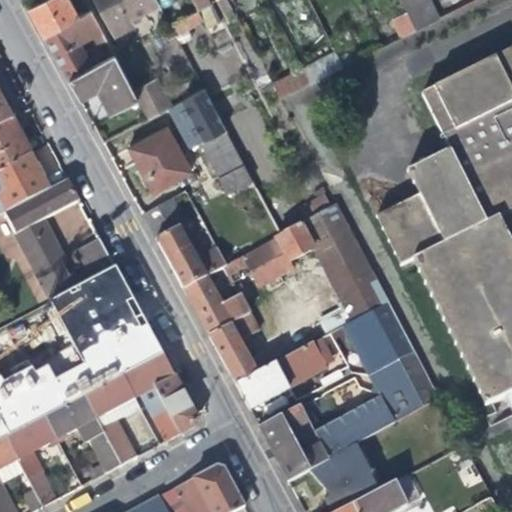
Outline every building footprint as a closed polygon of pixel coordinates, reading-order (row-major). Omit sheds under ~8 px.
[(65,0),(42,0),(28,7),(28,8),(37,23),(43,34),(74,17),(65,0)] [(150,0),(95,0),(112,32),(132,22),(127,13),(150,0)] [(192,0),(198,11),(210,5),(207,0),(192,0)] [(427,0),(398,0),(404,12),(413,30),(436,19),(427,0)] [(93,54),(99,62),(111,55),(87,10),(74,17),(43,34),(56,59),(67,79),(90,67),(76,42),(91,34),(100,50),(93,54)] [(203,21),(198,11),(167,26),(173,37),(203,21)] [(403,36),(413,30),(404,12),(394,17),(403,36)] [(411,259),(483,403),(502,393),(511,388),(511,249),(495,216),(511,207),(511,47),(416,96),(444,150),(401,172),(414,197),(372,218),(398,266),(411,259)] [(335,54),(302,69),(310,84),(343,69),(335,54)] [(107,114),(135,99),(130,91),(111,55),(99,62),(90,67),(67,79),(74,91),(78,99),(95,90),(107,114)] [(302,69),(287,77),(294,91),(310,84),(302,69)] [(279,98),(294,91),(287,77),(271,84),(279,98)] [(154,78),(130,91),(135,99),(146,121),(169,107),(154,78)] [(201,89),(182,100),(204,139),(198,142),(224,194),(249,181),(201,89)] [(95,120),(106,114),(96,96),(85,102),(95,120)] [(0,123),(10,118),(0,99),(0,123)] [(0,123),(0,169),(29,154),(21,138),(10,118),(0,123)] [(128,148),(153,194),(192,173),(166,127),(128,148)] [(0,204),(4,212),(48,189),(42,178),(43,176),(40,171),(37,165),(35,164),(29,154),(0,169),(0,204)] [(45,218),(78,201),(72,191),(66,179),(48,189),(4,212),(0,214),(0,221),(5,219),(50,301),(75,288),(48,237),(51,230),(45,218)] [(171,199),(142,217),(163,254),(181,288),(202,277),(207,274),(218,268),(224,265),(216,249),(205,254),(195,260),(185,242),(178,228),(185,224),(171,199)] [(311,250),(351,323),(387,302),(335,205),(297,226),(311,250)] [(239,257),(224,265),(218,268),(222,277),(225,276),(244,266),(256,287),(289,269),(286,264),(311,250),(297,226),(273,239),(274,242),(241,260),(239,257)] [(195,237),(185,242),(195,260),(205,254),(195,237)] [(76,250),(92,279),(114,267),(98,238),(76,250)] [(212,283),(222,277),(218,268),(207,274),(212,283)] [(219,307),(202,277),(181,288),(195,314),(207,336),(246,315),(237,297),(219,307)] [(342,327),(380,395),(395,423),(397,422),(438,398),(387,302),(351,323),(342,327)] [(257,334),(246,315),(207,336),(223,366),(234,386),(255,375),(238,344),(257,334)] [(327,336),(311,345),(321,363),(324,369),(340,361),(327,336)] [(311,345),(255,375),(234,386),(243,402),(248,412),(287,391),(281,379),(307,365),(310,369),(321,363),(311,345)] [(162,356),(122,378),(133,398),(152,388),(173,377),(168,368),(162,356)] [(324,369),(321,363),(310,369),(307,365),(281,379),(287,391),(325,371),(324,369)] [(196,420),(173,377),(152,388),(159,403),(164,412),(152,418),(150,419),(163,444),(177,436),(194,427),(196,420)] [(102,415),(133,398),(122,378),(83,398),(119,467),(132,460),(114,424),(109,427),(102,415)] [(511,388),(502,393),(511,413),(511,388)] [(380,395),(311,435),(326,462),(352,447),(395,423),(380,395)] [(87,440),(105,474),(119,467),(83,398),(43,420),(54,440),(66,434),(76,428),(84,441),(87,440)] [(109,427),(114,424),(125,418),(139,410),(133,398),(102,415),(109,427)] [(150,413),(152,418),(164,412),(159,403),(150,407),(153,411),(150,413)] [(258,429),(274,460),(287,483),(308,472),(326,462),(311,435),(297,408),(258,429)] [(55,501),(30,453),(43,446),(54,440),(43,420),(4,441),(15,461),(23,476),(32,492),(40,509),(55,501)] [(10,511),(0,491),(0,468),(15,461),(4,441),(0,442),(0,511),(10,511)] [(326,462),(308,472),(329,496),(323,500),(329,511),(338,511),(377,491),(369,477),(368,477),(352,447),(326,462)] [(0,487),(12,481),(23,476),(15,461),(0,468),(0,487)] [(186,481),(156,497),(164,511),(236,511),(244,508),(234,489),(223,468),(214,466),(186,481)] [(390,511),(406,504),(394,482),(393,482),(377,491),(338,511),(390,511)] [(22,497),(29,511),(34,511),(40,509),(32,492),(22,497)] [(129,511),(128,511),(164,511),(156,497),(129,511)]
